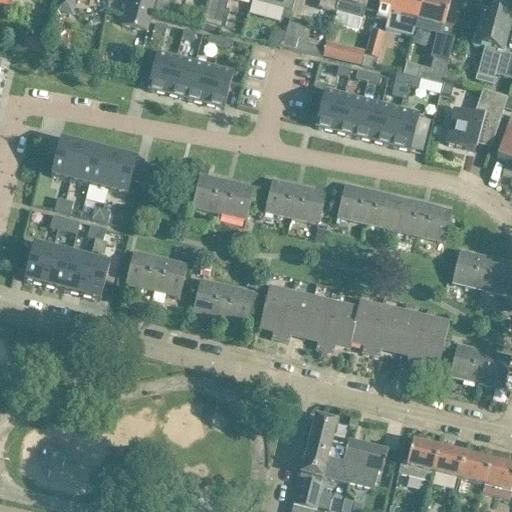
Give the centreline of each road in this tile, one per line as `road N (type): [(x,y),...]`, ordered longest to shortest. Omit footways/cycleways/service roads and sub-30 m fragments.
road 1 (residential): [(511,233),(479,197),(432,181),(17,103)]
road 2 (residential): [(303,387),(0,307)]
road 3 (residential): [(511,436),(303,387)]
road 4 (residential): [(303,387),(272,511)]
